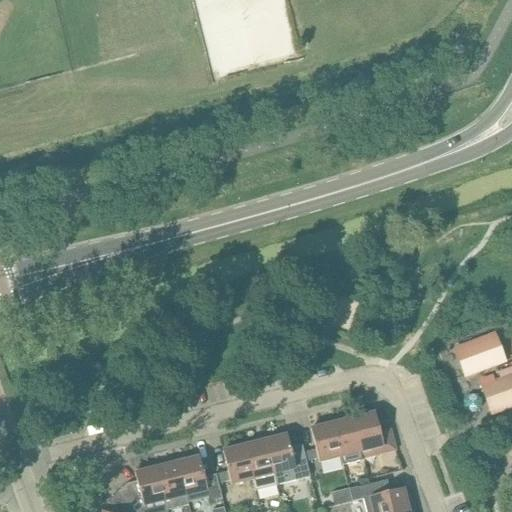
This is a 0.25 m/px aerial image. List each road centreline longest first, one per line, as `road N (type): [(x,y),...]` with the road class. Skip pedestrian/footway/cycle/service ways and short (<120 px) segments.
road 1 (residential): [(439,511),(398,401),(377,379),(16,461)]
road 2 (secondary): [(477,140),(391,175),(49,274)]
